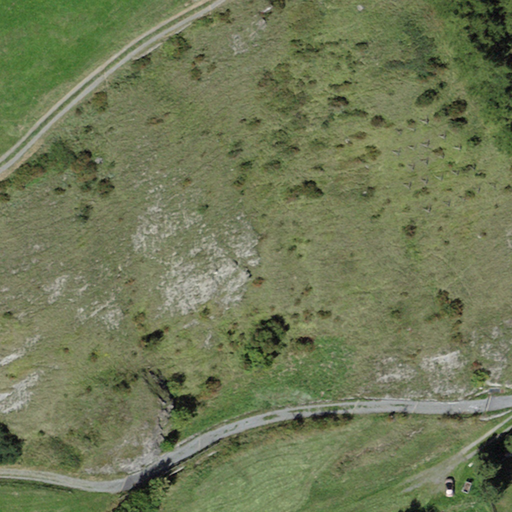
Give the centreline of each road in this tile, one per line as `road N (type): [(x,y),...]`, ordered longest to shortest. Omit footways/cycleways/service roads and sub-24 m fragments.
road 1 (residential): [(511,400),(341,408),(248,422),(109,482),(0,470)]
road 2 (track): [(0,165),(74,89),(217,0)]
